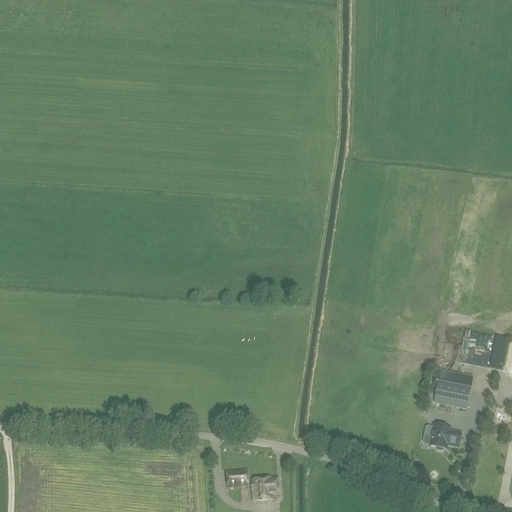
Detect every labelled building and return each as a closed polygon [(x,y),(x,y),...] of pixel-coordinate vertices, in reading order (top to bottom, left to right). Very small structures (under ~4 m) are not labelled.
[(438,377),(451,379),(452,369),(440,367),(438,377)] [(467,410),(471,389),(439,383),(435,404),(441,406),(440,408),(445,409),(445,406),(467,410)] [(433,425),(429,447),(436,448),(436,449),(437,452),(442,452),(444,451),(444,450),(448,451),(449,447),(460,449),(463,433),(452,431),(452,429),(433,425)] [(227,488),(248,486),(246,471),(226,473),(227,488)] [(272,480),(272,478),(250,479),(252,502),(273,500),(273,495),(279,494),(278,479),(272,480)]
